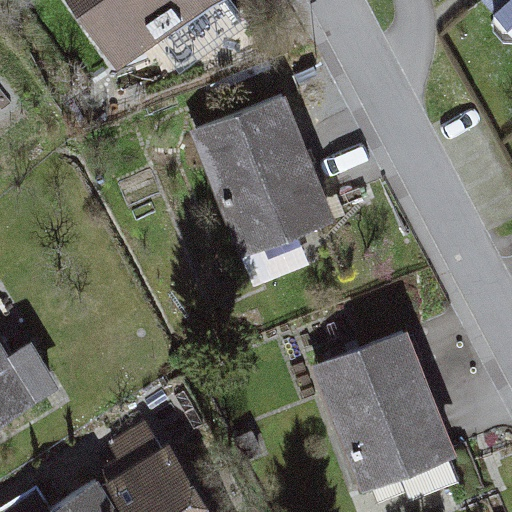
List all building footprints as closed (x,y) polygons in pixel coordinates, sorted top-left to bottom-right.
[(78,0),(134,66),(212,0),(78,0)] [(511,0),(497,0),(487,11),(511,35),(511,0)] [(286,99),(198,135),(249,261),(338,224),(286,99)] [(0,318),(0,438),(52,410),(0,318)] [(400,337),(321,376),(374,485),(453,446),(400,337)] [(220,511),(178,446),(105,493),(117,511),(220,511)] [(108,511),(89,482),(42,511),(108,511)]
